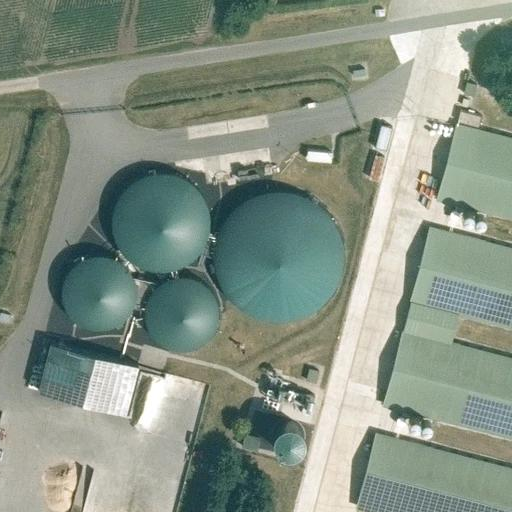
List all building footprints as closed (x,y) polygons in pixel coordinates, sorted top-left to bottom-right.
[(511,135),(454,120),(433,198),(511,218),(511,135)] [(385,148),(390,128),(377,125),(372,145),(385,148)] [(372,154),(365,176),(378,180),(385,158),(372,154)] [(113,198),(108,214),(109,230),(115,245),(125,257),(138,266),(154,269),(170,268),(186,262),(198,250),(206,235),(209,218),(205,201),(196,186),(183,175),(166,170),(149,170),(134,175),(121,185),(113,198)] [(217,225),(211,245),(211,266),(219,286),(232,303),(249,314),(270,320),(292,318),(313,310),(329,294),(340,274),(343,252),(339,230),(327,211),(310,197),(289,189),(266,189),(246,195),(229,208),(217,225)] [(511,246),(429,225),(408,303),(511,329),(511,246)] [(60,286),(60,298),(64,310),(72,319),(83,326),(95,329),(107,328),(119,323),(128,315),(135,303),(136,290),(134,278),(128,267),(118,258),(106,253),(93,253),(81,257),(71,264),(64,274),(60,286)] [(141,306),(142,319),(146,330),(154,340),(164,347),(176,350),(188,349),(200,344),(210,335),(216,324),(218,311),(215,298),(209,287),(199,279),(187,274),(174,274),(162,277),(152,284),(145,294),(141,306)] [(511,356),(403,328),(382,406),(511,440),(511,356)] [(137,363),(48,341),(36,389),(125,411),(137,363)] [(250,435),(240,432),(237,443),(298,459),(306,429),(255,416),(250,435)] [(511,511),(511,466),(372,430),(352,508),(366,511),(511,511)]
